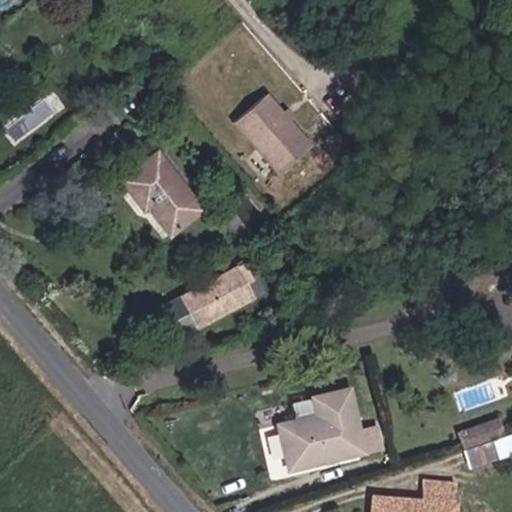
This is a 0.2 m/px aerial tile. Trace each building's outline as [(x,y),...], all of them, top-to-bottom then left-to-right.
[(310,142),(266,90),(233,118),(277,170),(310,142)] [(197,212),(152,154),(118,180),(139,209),(143,206),(167,236),(197,212)] [(196,329),(249,300),(233,269),(180,299),(196,329)] [(331,294),(321,281),(306,294),(317,307),(331,294)] [(366,450),(351,384),(290,398),(293,424),(277,427),(286,461),(323,453),(326,462),(366,450)] [(503,429),(497,415),(488,417),(460,428),(465,443),(494,432),(503,429)] [(375,497),(373,511),(452,511),(456,481),(424,479),(420,501),(375,497)]
